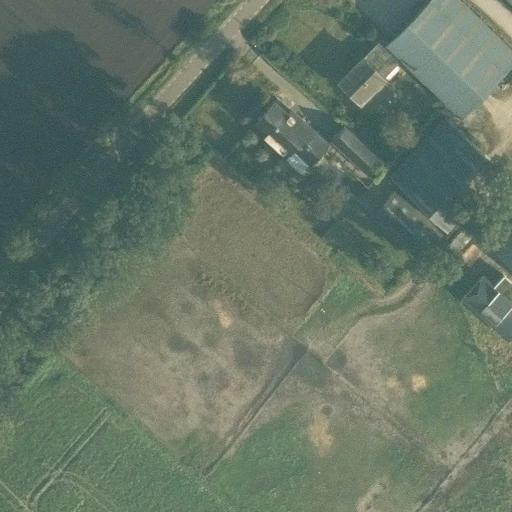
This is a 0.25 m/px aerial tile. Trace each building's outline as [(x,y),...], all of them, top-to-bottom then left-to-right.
[(385,78),(384,77),(400,60),(460,118),(511,63),(511,53),(458,0),(457,0),(430,0),(387,45),(381,39),(362,58),(361,58),(338,82),(352,96),(361,105),(385,78)] [(249,127),(263,141),(283,159),(292,149),(308,165),(326,146),(303,124),(289,111),(285,115),(272,102),(249,127)] [(389,177),(447,231),(502,171),(444,117),(389,177)] [(331,142),(367,176),(381,161),(344,127),(331,142)] [(372,216),(420,260),(442,236),(394,192),(372,216)] [(511,233),(494,252),(511,269),(511,233)] [(511,282),(501,271),(488,284),(479,274),(457,295),(501,341),(511,330),(511,282)]
